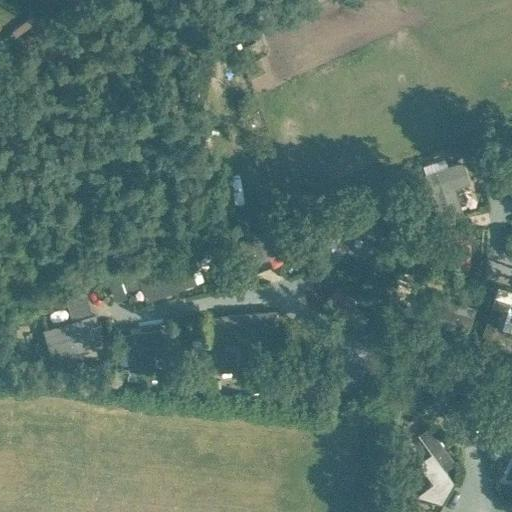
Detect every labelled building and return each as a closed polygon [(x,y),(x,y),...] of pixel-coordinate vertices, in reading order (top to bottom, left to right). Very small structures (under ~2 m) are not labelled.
[(471,182),(463,159),(424,172),(441,222),(465,214),(456,187),(471,182)] [(327,225),(324,237),(361,247),(364,235),(375,238),(379,223),(383,207),(364,202),(363,208),(350,205),(348,215),(329,210),(325,225),(327,225)] [(273,226),(239,240),(249,265),(289,249),(283,236),(278,239),(273,226)] [(473,230),(440,227),(437,268),(470,271),(472,236),(473,230)] [(198,268),(194,257),(138,276),(142,287),(153,283),(157,296),(198,282),(193,269),(198,268)] [(494,296),(479,347),(511,356),(511,319),(506,317),(510,301),(509,301),(511,291),(511,288),(502,285),(498,297),(494,296)] [(73,320),(46,328),(54,356),(103,342),(94,313),(89,300),(96,298),(94,288),(67,297),(71,313),(73,320)] [(341,289),(329,307),(377,336),(388,317),(341,289)] [(422,319),(468,334),(477,306),(460,300),(457,308),(429,299),(422,319)] [(281,348),(277,308),(221,313),(224,343),(252,341),(253,351),(281,348)] [(159,368),(153,329),(124,333),(130,372),(159,368)] [(221,334),(192,338),(196,364),(218,361),(219,369),(236,367),(235,358),(225,359),(221,334)] [(511,412),(501,411),(499,425),(511,426),(511,412)] [(433,451),(418,461),(433,480),(418,494),(442,501),(455,480),(446,468),(456,461),(429,423),(417,431),(433,451)] [(404,511),(403,511),(405,507),(392,498),(382,511),(404,511)]
